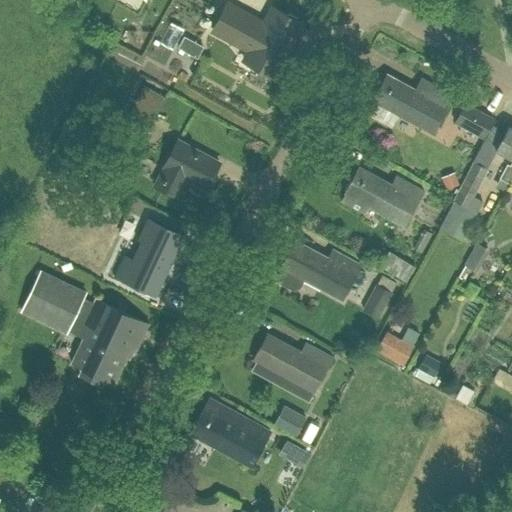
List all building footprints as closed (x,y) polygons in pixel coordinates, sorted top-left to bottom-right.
[(264,24),(227,4),(212,30),(249,50),(244,61),(273,77),(302,24),(298,22),(297,19),(289,14),(286,15),(273,8),(264,24)] [(178,47),(197,57),(202,47),(184,37),(178,47)] [(414,89),(386,73),(371,100),(373,101),(373,100),(379,104),(373,115),(391,125),(397,114),(432,133),(452,95),(440,88),(420,77),(414,89)] [(147,131),(165,98),(144,85),(126,119),(147,131)] [(482,139),(494,118),(465,102),(453,123),(482,139)] [(511,177),(511,128),(508,126),(495,150),(511,159),(511,160),(509,166),(506,164),(498,178),(508,184),(511,177)] [(205,189),(219,162),(178,140),(155,184),(176,196),(185,178),(205,189)] [(473,162),(439,227),(462,240),(482,200),(474,196),(487,169),(473,162)] [(82,175),(61,164),(55,175),(76,186),(82,175)] [(390,184),(358,166),(344,193),(345,193),(340,201),(364,214),(368,206),(404,226),(423,191),(395,176),(390,184)] [(441,176),(445,188),(457,184),(453,172),(441,176)] [(149,233),(155,222),(133,210),(120,234),(125,237),(112,261),(153,283),(173,246),(149,233)] [(423,228),(413,248),(422,253),(432,233),(423,228)] [(328,258),(295,240),(281,267),(282,267),(283,267),(278,276),(280,283),(292,290),(299,288),(304,279),(341,299),(360,264),(332,249),(328,258)] [(387,250),(378,265),(406,281),(415,267),(387,250)] [(93,303),(83,298),(85,293),(40,271),(21,310),(66,332),(67,330),(83,337),(71,362),(84,369),(82,374),(98,382),(100,378),(113,384),(131,346),(136,348),(148,324),(95,298),(93,303)] [(377,318),(391,293),(376,285),(362,310),(377,318)] [(375,350),(402,366),(413,347),(385,331),(375,350)] [(313,392),(332,357),(304,342),(300,351),(267,333),(253,359),(254,360),(256,361),(252,369),(280,384),(284,376),(313,392)] [(424,355),(417,368),(433,377),(440,364),(424,355)] [(474,391),(461,384),(454,398),(466,404),(474,391)] [(269,431),(217,402),(212,411),(204,406),(190,433),(250,466),(269,431)] [(301,423),(280,412),(274,424),(295,435),(301,423)] [(320,440),(327,422),(316,417),(309,435),(320,440)] [(307,460),(315,447),(297,436),(289,449),(307,460)]
